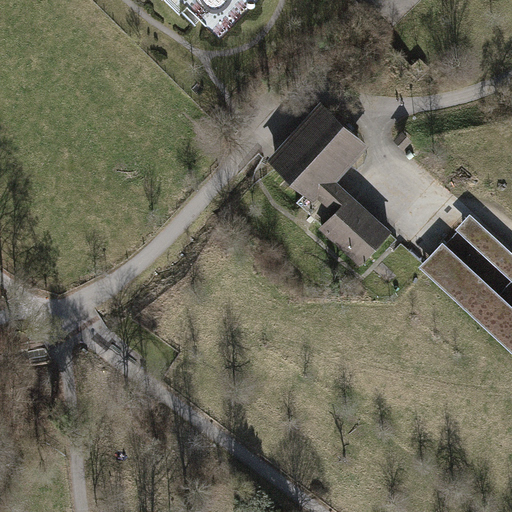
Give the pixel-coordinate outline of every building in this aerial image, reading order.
[(179,9),(187,0),(176,0),(173,4),(179,9)] [(327,108),(276,163),(307,191),(308,192),(325,173),(359,137),(327,108)] [(307,191),(297,202),(361,261),(389,232),(325,173),(308,192),(307,191)] [(511,250),(470,212),(456,228),(511,279),(511,250)] [(511,303),(443,240),(419,266),(511,351),(511,303)]
